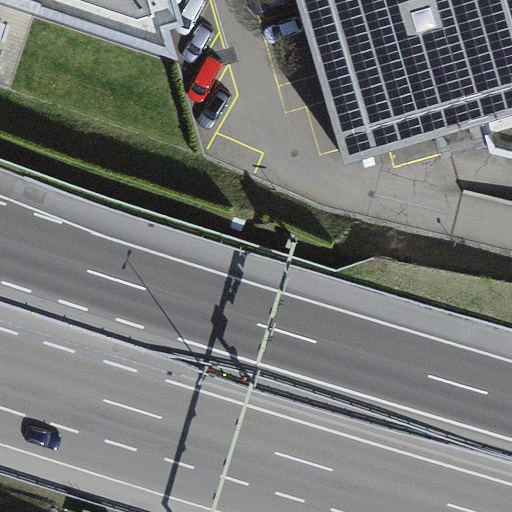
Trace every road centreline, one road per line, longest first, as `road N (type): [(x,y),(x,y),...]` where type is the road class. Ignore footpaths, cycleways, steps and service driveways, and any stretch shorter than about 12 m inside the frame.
road 1 (motorway): [(511,401),(0,242)]
road 2 (motorway): [(0,368),(469,511)]
